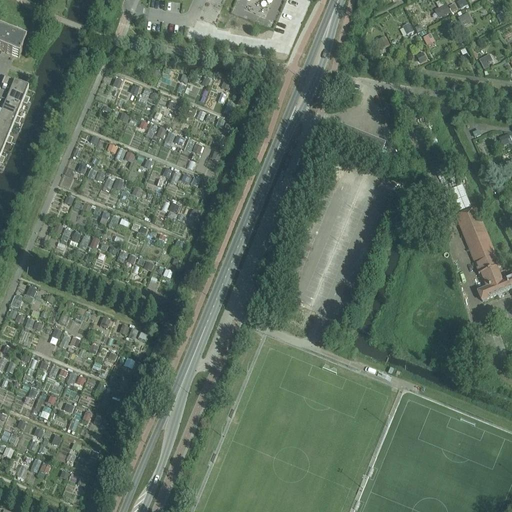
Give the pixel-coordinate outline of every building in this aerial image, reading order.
[(464,1),(457,4),(461,11),(468,7),(464,1)] [(445,8),(435,13),(438,20),(449,15),(445,8)] [(503,15),(497,18),(501,26),(507,23),(503,15)] [(466,16),(458,20),(463,30),(472,26),(466,16)] [(409,26),(402,29),(406,38),(414,34),(411,27),(409,28),(409,26)] [(0,52),(14,58),(19,60),(20,57),(21,57),(21,56),(26,43),(0,32),(0,52)] [(430,36),(423,40),(429,49),(436,46),(430,36)] [(386,37),(379,41),(385,50),(392,46),(386,37)] [(466,51),(461,54),(466,63),(471,60),(466,51)] [(422,55),(416,58),(420,66),(426,63),(422,55)] [(489,57),(479,62),(484,72),(490,69),(489,67),(493,65),(489,57)] [(160,75),(153,72),(150,78),(157,81),(160,75)] [(211,83),(205,80),(202,88),(208,90),(211,83)] [(4,81),(0,91),(28,103),(29,100),(25,98),(28,91),(4,81)] [(122,84),(116,81),(112,88),(119,91),(122,84)] [(231,87),(224,84),(221,90),(228,93),(231,87)] [(185,88),(180,86),(176,94),(181,97),(185,88)] [(139,91),(134,89),(131,96),(136,98),(139,91)] [(0,91),(0,103),(20,111),(23,105),(27,106),(28,103),(0,91)] [(226,99),(221,97),(218,104),(223,106),(226,99)] [(0,103),(0,114),(20,123),(21,120),(17,118),(20,111),(0,103)] [(177,107),(170,104),(168,109),(175,112),(177,107)] [(235,106),(228,104),(223,115),(230,118),(235,106)] [(0,114),(0,126),(12,131),(14,125),(19,126),(20,123),(0,114)] [(205,116),(199,114),(196,121),(202,123),(205,116)] [(126,125),(129,119),(122,116),(120,122),(126,125)] [(177,133),(182,121),(176,119),(171,130),(177,133)] [(225,124),(218,121),(216,128),(222,131),(225,124)] [(142,124),(139,130),(145,133),(147,127),(142,124)] [(0,126),(0,138),(12,143),(13,140),(9,138),(12,131),(0,126)] [(233,128),(227,126),(224,132),(230,135),(233,128)] [(378,163),(385,146),(339,127),(332,145),(378,163)] [(151,129),(146,140),(151,142),(156,131),(151,129)] [(482,134),(479,129),(473,132),(475,137),(482,134)] [(166,134),(160,132),(157,139),(163,141),(166,134)] [(170,150),(175,137),(169,135),(164,147),(170,150)] [(501,138),(502,146),(511,144),(511,142),(511,136),(501,138)] [(0,138),(0,149),(3,151),(6,144),(10,146),(12,143),(0,138)] [(98,142),(92,139),(90,145),(96,148),(98,142)] [(175,145),(182,148),(185,142),(177,139),(175,145)] [(190,155),(195,144),(189,142),(184,153),(190,155)] [(203,149),(196,146),(193,152),(201,155),(203,149)] [(117,151),(109,147),(106,153),(115,157),(117,151)] [(135,158),(127,155),(124,162),(132,166),(135,158)] [(152,165),(147,162),(144,169),(149,172),(152,165)] [(189,164),(187,170),(192,172),(195,166),(189,164)] [(86,171),(80,168),(78,174),(83,177),(86,171)] [(97,174),(91,171),(87,180),(93,183),(97,174)] [(171,173),(166,171),(163,178),(168,181),(171,173)] [(175,175),(171,186),(175,187),(180,176),(175,175)] [(104,178),(98,176),(95,182),(101,184),(104,178)] [(191,181),(183,178),(181,184),(188,187),(191,181)] [(108,181),(103,194),(108,196),(113,183),(108,181)] [(200,183),(194,181),(191,188),(197,190),(200,183)] [(120,194),(123,186),(116,183),(113,191),(120,194)] [(209,188),(202,185),(199,192),(206,194),(209,188)] [(142,193),(135,191),(132,198),(139,201),(142,193)] [(123,193),(120,202),(126,204),(129,196),(123,193)] [(73,202),(67,199),(64,205),(71,208),(73,202)] [(164,204),(161,212),(166,214),(169,207),(164,204)] [(179,209),(172,206),(169,213),(176,216),(179,209)] [(91,210),(84,207),(81,212),(89,215),(91,210)] [(500,267),(477,210),(457,218),(480,275),(479,275),(479,276),(480,276),(486,290),(479,293),(483,303),(502,295),(511,290),(511,278),(502,282),(497,269),(501,267),(501,266),(500,267)] [(197,215),(191,213),(189,219),(195,222),(197,215)] [(109,217),(103,215),(101,221),(107,223),(109,217)] [(119,221),(113,219),(109,230),(114,232),(119,221)] [(129,226),(122,223),(120,228),(127,231),(129,226)] [(63,229),(56,227),(53,234),(59,237),(63,229)] [(147,232),(140,229),(138,234),(145,237),(147,232)] [(71,233),(65,231),(61,242),(66,245),(71,233)] [(81,238),(74,236),(71,243),(78,246),(81,238)] [(85,251),(89,241),(84,239),(80,249),(85,251)] [(99,243),(93,241),(90,250),(96,252),(99,243)] [(184,245),(177,242),(175,248),(182,251),(184,245)] [(127,257),(121,254),(118,261),(124,263),(127,257)] [(136,260),(130,257),(127,263),(133,266),(136,260)] [(144,271),(150,274),(153,268),(146,265),(144,271)] [(172,275),(166,273),(163,279),(170,282),(172,275)] [(36,292),(29,289),(26,297),(32,300),(36,292)] [(23,299),(17,296),(13,306),(20,308),(23,299)] [(54,299),(48,297),(46,303),(52,305),(54,299)] [(18,316),(10,313),(7,320),(15,323),(18,316)] [(22,326),(24,320),(17,317),(15,323),(22,326)] [(110,323),(103,320),(99,328),(106,331),(110,323)] [(43,327),(36,324),(33,330),(40,333),(43,327)] [(128,330),(122,328),(119,335),(126,337),(128,330)] [(61,334),(54,332),(51,339),(59,342),(61,334)] [(80,342),(73,339),(69,347),(77,350),(80,342)] [(492,368),(485,346),(475,350),(483,371),(492,368)] [(12,351),(5,348),(2,355),(9,357),(12,351)] [(457,371),(462,360),(451,355),(446,366),(457,371)] [(30,358),(23,356),(20,362),(28,365),(30,358)] [(104,364),(97,361),(94,367),(101,370),(104,364)] [(48,367),(42,364),(39,371),(46,373),(48,367)] [(67,374),(61,371),(58,377),(65,380),(67,374)] [(85,381),(79,378),(76,386),(82,388),(85,381)] [(104,389),(98,386),(96,392),(102,394),(104,389)] [(38,394),(31,392),(29,398),(35,401),(38,394)] [(74,409),(67,406),(64,413),(71,417),(74,409)] [(91,417),(85,414),(82,422),(88,424),(91,417)] [(79,423),(72,420),(67,431),(75,434),(79,423)] [(25,427),(19,424),(16,430),(22,433),(25,427)] [(43,434),(36,431),(33,437),(41,440),(43,434)] [(17,440),(11,438),(8,444),(15,446),(17,440)] [(61,441),(55,438),(51,446),(58,449),(61,441)] [(38,447),(32,444),(28,453),(34,456),(38,447)] [(14,453),(6,450),(3,457),(10,460),(14,453)] [(99,456),(93,453),(90,459),(96,462),(99,456)] [(22,466),(17,479),(24,482),(29,469),(22,466)] [(50,469),(43,466),(40,473),(47,476),(50,469)] [(69,476),(62,473),(59,479),(66,482),(69,476)] [(87,483),(80,480),(77,487),(84,490),(87,483)]
